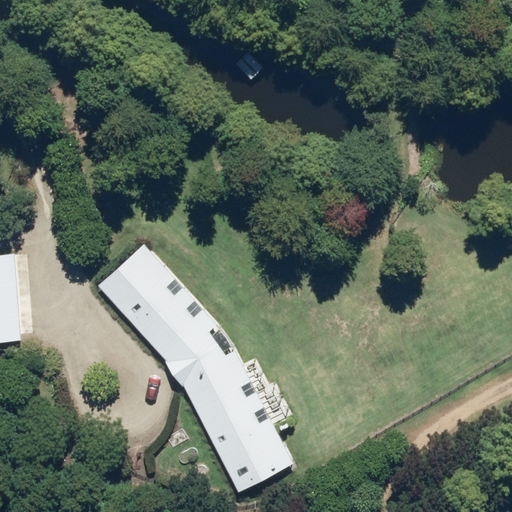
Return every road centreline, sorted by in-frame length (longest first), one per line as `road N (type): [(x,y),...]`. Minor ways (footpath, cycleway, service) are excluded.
road 1 (track): [(0,83),(37,160),(52,274),(112,360)]
road 2 (track): [(511,388),(421,440),(379,511)]
